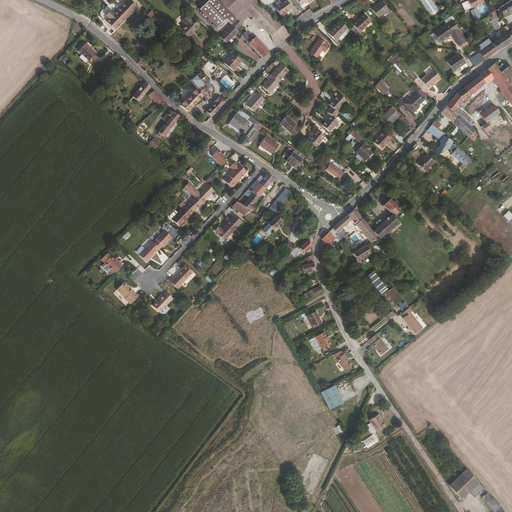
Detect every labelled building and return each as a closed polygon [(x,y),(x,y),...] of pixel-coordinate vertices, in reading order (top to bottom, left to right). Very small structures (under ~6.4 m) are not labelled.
[(229,14),(244,0),(218,0),(216,2),(229,14)] [(279,30),(252,3),(252,4),(248,0),(244,0),(229,14),(232,18),(231,20),(234,22),(239,26),(247,17),(270,39),(279,30)] [(310,2),(311,2),(309,0),(296,0),(294,2),(299,10),(306,5),(306,6),(310,3),(310,2)] [(432,0),(422,0),(430,15),(438,11),(432,0)] [(469,11),(482,4),(479,0),(469,0),(465,3),(465,4),(469,11)] [(499,20),(511,12),(511,0),(507,0),(510,3),(494,12),(499,20)] [(114,34),(133,14),(132,13),(136,9),(129,2),(125,6),(124,5),(113,17),(109,13),(103,19),(107,23),(105,25),(114,34)] [(229,14),(216,2),(215,3),(231,20),(232,18),(229,14)] [(385,12),(378,3),(368,11),(376,20),(385,12)] [(285,18),(291,13),(285,5),(274,13),(280,21),(281,21),(282,22),(286,19),(285,18)] [(474,21),(481,18),(476,8),(470,11),(474,21)] [(356,35),(364,27),(361,23),(364,21),(360,17),(349,27),(356,35)] [(186,41),(198,30),(190,22),(189,23),(186,19),(180,24),(184,28),(178,34),(186,41)] [(161,33),(167,27),(159,21),(155,26),(161,33)] [(224,47),(236,34),(235,33),(240,27),(239,26),(234,22),(217,41),(222,45),(220,46),(222,47),(223,46),(224,47)] [(344,32),(336,23),(323,35),(328,40),(330,38),(334,42),(344,32)] [(437,46),(449,39),(456,51),(464,46),(450,24),(431,37),(437,46)] [(164,37),(170,30),(167,27),(161,33),(164,37)] [(288,38),(279,30),(270,39),(278,47),(288,38)] [(269,54),(255,41),(254,40),(254,41),(246,33),(241,39),(262,60),(269,54)] [(495,54),(510,44),(511,41),(511,36),(508,33),(490,47),(495,54)] [(314,60),(318,52),(322,54),(326,48),(315,41),(306,55),(314,60)] [(490,47),(485,41),(473,49),(477,56),(482,63),(495,54),(490,47)] [(94,58),(83,48),(76,56),(87,66),(94,58)] [(222,63),(231,73),(241,62),(232,53),(222,63)] [(472,71),(482,63),(477,56),(467,63),(472,71)] [(450,76),(462,67),(456,57),(443,66),(450,76)] [(497,69),(502,64),(499,60),(494,64),(497,69)] [(502,71),(509,66),(506,62),(502,64),(497,69),(500,73),(502,71)] [(497,69),(494,64),(486,71),(491,78),(501,92),(509,85),(500,73),(497,69)] [(427,91),(441,79),(430,66),(424,71),(427,75),(419,81),(427,91)] [(511,69),(509,66),(502,71),(508,79),(507,80),(511,86),(511,69)] [(277,86),(288,73),(280,67),(272,76),(266,71),(263,74),(277,86)] [(485,83),(491,78),(486,71),(480,76),(485,83)] [(208,81),(201,72),(196,77),(203,86),(204,85),(208,81)] [(269,97),(278,87),(277,86),(263,74),(260,78),(267,83),(261,90),(269,97)] [(457,109),(461,102),(485,83),(480,76),(457,94),(446,107),(454,114),(457,109)] [(188,113),(203,99),(205,101),(211,96),(206,91),(208,89),(204,85),(203,86),(196,77),(195,77),(190,81),(197,89),(195,91),(196,92),(180,107),(188,113)] [(384,93),(376,85),(372,89),(379,97),(384,93)] [(511,102),(511,89),(509,85),(501,92),(510,104),(511,102)] [(142,101),(141,99),(143,96),(145,97),(150,92),(143,86),(131,101),(138,106),(142,101)] [(252,116),(263,103),(248,90),(245,94),(252,100),(244,109),(252,116)] [(165,107),(153,95),(148,101),(154,106),(153,108),(153,109),(150,112),(154,117),(165,107)] [(415,109),(421,103),(414,95),(401,107),(410,116),(416,110),(415,109)] [(335,114),(345,104),(338,97),(327,108),(330,110),(335,114)] [(210,117),(225,101),(223,99),(222,100),(219,98),(214,103),(205,112),(210,117)] [(486,124),(500,113),(493,105),(479,116),(481,119),(480,120),(484,125),(481,128),(485,133),(489,129),(486,124)] [(454,114),(446,107),(440,115),(452,125),(459,118),(454,114)] [(473,124),(457,109),(454,114),(459,118),(470,128),(473,124)] [(328,135),(337,125),(333,121),(337,117),(335,114),(330,110),(326,115),(330,118),(321,128),(328,135)] [(394,122),(396,119),(388,112),(378,124),(387,131),(394,122)] [(164,141),(179,120),(175,117),(174,117),(171,116),(168,119),(171,121),(164,128),(163,127),(157,137),(160,139),(159,141),(161,142),(162,140),(164,141)] [(126,128),(132,121),(127,117),(122,124),(126,128)] [(246,127),(233,118),(227,127),(238,134),(242,130),(243,131),(246,127)] [(470,128),(459,118),(452,125),(468,139),(474,132),(470,128)] [(300,133),(295,128),(296,128),(286,119),(279,126),(294,139),(300,133)] [(412,131),(400,119),(398,121),(396,124),(406,133),(403,135),(406,138),(412,131)] [(439,126),(434,122),(430,127),(436,131),(439,126)] [(143,134),(149,129),(145,124),(133,135),(146,148),(152,142),(143,134)] [(254,133),(258,127),(255,124),(238,147),(242,150),(248,141),(254,133)] [(439,126),(436,131),(442,135),(444,133),(445,132),(439,126)] [(433,135),(436,131),(430,127),(425,133),(432,137),(433,135)] [(442,135),(436,131),(433,135),(438,139),(438,141),(440,142),(439,144),(440,147),(438,148),(436,148),(433,153),(438,158),(442,152),(444,150),(445,151),(451,150),(455,145),(442,136),(442,135)] [(314,150),(324,140),(317,133),(307,143),(314,150)] [(362,140),(355,134),(351,138),(358,144),(362,140)] [(379,152),(389,142),(381,135),(372,145),(379,152)] [(404,144),(397,138),(396,138),(393,141),(401,148),(404,144)] [(271,156),(277,147),(265,139),(258,148),(271,156)] [(152,154),(159,146),(153,141),(152,142),(146,148),(152,154)] [(246,152),(252,143),(248,141),(242,150),(246,152)] [(373,157),(363,147),(354,155),(364,165),(373,157)] [(304,158),(290,149),(288,151),(292,154),(291,155),(301,162),(304,158)] [(294,171),(301,162),(291,155),(284,164),(294,171)] [(424,173),(434,163),(426,156),(416,166),(424,173)] [(238,182),(245,174),(238,167),(237,168),(234,165),(229,170),(232,173),(227,178),(228,179),(224,184),(230,190),(231,189),(238,182)] [(345,176),(331,167),(326,174),(340,183),(345,176)] [(269,187),(274,182),(266,177),(262,181),(269,187)] [(265,192),(269,187),(262,181),(257,186),(265,192)] [(251,193),(257,186),(254,184),(248,190),(251,193)] [(258,201),(265,192),(257,186),(251,193),(248,190),(246,192),(258,201)] [(284,203),(291,195),(285,191),(279,199),(284,203)] [(254,210),(252,208),(258,201),(246,192),(245,194),(251,198),(242,208),(248,213),(250,211),(252,213),(254,210)] [(193,216),(201,207),(202,208),(207,203),(206,202),(207,201),(200,195),(186,210),(193,216)] [(273,216),(284,203),(279,199),(268,212),(273,216)] [(399,212),(389,200),(381,207),(394,216),(399,212)] [(179,231),(193,216),(186,210),(181,205),(178,209),(182,213),(177,217),(171,224),(179,231)] [(335,236),(351,222),(369,244),(377,239),(372,234),(353,211),(331,232),(335,236)] [(171,224),(177,217),(174,215),(169,220),(169,222),(171,224)] [(236,227),(241,221),(235,215),(222,229),(218,226),(214,231),(223,240),(233,230),(233,231),(237,227),(236,227)] [(273,233),(282,224),(279,221),(281,219),(279,217),(277,219),(276,218),(269,225),(262,218),(257,224),(264,230),(267,227),(273,233)] [(379,239),(397,224),(390,217),(372,234),(377,239),(379,241),(380,240),(379,239)] [(163,251),(171,242),(164,234),(155,243),(156,244),(153,247),(159,253),(162,250),(163,251)] [(333,241),(328,235),(320,241),(326,248),(333,241)] [(303,257),(311,249),(306,241),(298,249),(299,250),(298,252),(303,257)] [(296,250),(293,247),(292,247),(288,242),(282,247),(290,256),(295,251),(296,250)] [(146,267),(159,253),(153,247),(151,246),(139,259),(146,267)] [(358,264),(371,255),(364,247),(352,256),(358,264)] [(292,260),(298,254),(295,251),(290,256),(289,257),(292,260)] [(114,279),(123,270),(120,267),(119,268),(115,264),(111,260),(104,268),(111,275),(114,279)] [(315,273),(312,266),(300,269),(303,277),(315,273)] [(111,275),(104,268),(102,269),(102,272),(106,276),(108,278),(111,275)] [(181,288),(192,276),(185,270),(174,282),(181,288)] [(181,288),(174,282),(172,284),(171,285),(174,288),(173,289),(177,293),(181,288)] [(139,301),(133,295),(133,294),(125,286),(117,294),(125,303),(131,309),(139,301)] [(306,300),(323,295),(320,287),(303,293),(306,300)] [(410,313),(412,312),(393,287),(386,293),(402,314),(399,315),(415,335),(423,329),(410,313)] [(160,317),(173,303),(166,296),(163,299),(162,298),(157,304),(158,305),(153,310),(160,317)] [(312,331),(321,326),(315,314),(305,319),(312,331)] [(376,334),(368,341),(380,357),(389,350),(376,334)] [(330,348),(327,342),(326,343),(323,335),(314,340),(320,352),(330,348)] [(351,368),(342,357),(339,354),(332,357),(344,373),(351,368)] [(340,403),(331,386),(317,393),(327,411),(340,403)] [(381,427),(376,420),(378,419),(375,414),(364,422),(371,433),(381,427)] [(339,426),(334,429),(338,434),(343,431),(339,426)] [(367,448),(378,441),(374,434),(363,441),(367,448)] [(458,496),(476,480),(469,473),(451,489),(458,496)] [(493,511),(495,511),(500,509),(487,493),(482,498),(493,511)]
